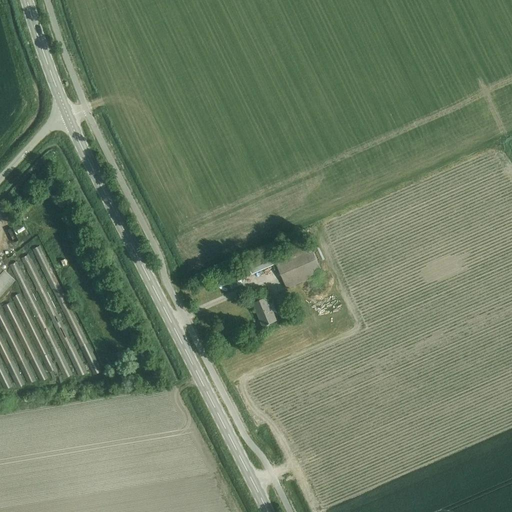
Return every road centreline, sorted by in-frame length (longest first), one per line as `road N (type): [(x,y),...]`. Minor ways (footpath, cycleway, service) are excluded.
road 1 (tertiary): [(265,511),(67,117)]
road 2 (tertiary): [(67,117),(24,0)]
